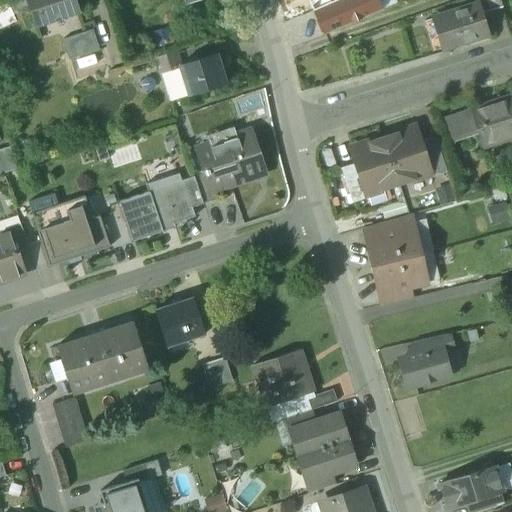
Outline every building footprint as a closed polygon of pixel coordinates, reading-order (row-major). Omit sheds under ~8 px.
[(73,0),(27,0),(36,26),(77,12),(73,0)] [(383,9),(378,0),(342,0),(314,11),(323,33),(383,9)] [(8,5),(0,8),(0,25),(14,20),(8,5)] [(479,5),(435,19),(444,50),(488,36),(479,5)] [(93,30),(73,37),(79,57),(99,50),(93,30)] [(73,37),(63,40),(69,60),(79,57),(73,37)] [(176,51),(155,58),(160,75),(180,68),(179,66),(180,65),(176,51)] [(180,65),(179,66),(180,68),(189,96),(226,85),(216,54),(180,65)] [(511,98),(472,111),(480,134),(484,146),(511,136),(511,98)] [(472,111),(441,122),(449,144),(480,134),(472,111)] [(415,128),(351,149),(356,164),(366,196),(367,195),(429,175),(430,175),(420,143),(415,128)] [(249,131),(196,149),(205,174),(211,193),(213,192),(264,175),(249,131)] [(435,138),(420,143),(430,175),(429,175),(430,177),(446,172),(435,138)] [(9,147),(0,150),(0,175),(17,170),(9,147)] [(366,196),(356,164),(341,169),(352,203),(368,198),(367,195),(366,196)] [(205,174),(194,177),(202,204),(215,200),(213,192),(211,193),(205,174)] [(194,177),(180,182),(182,187),(183,186),(190,208),(191,208),(202,204),(194,177)] [(441,204),(454,199),(449,185),(436,189),(441,204)] [(182,187),(150,197),(149,194),(120,203),(132,241),(161,231),(160,228),(194,217),(191,208),(190,208),(183,186),(182,187)] [(49,268),(115,246),(104,214),(91,219),(84,197),(31,215),(49,268)] [(492,223),(509,218),(504,202),(488,207),(492,223)] [(410,215),(395,219),(397,232),(413,229),(410,215)] [(395,219),(364,228),(367,240),(398,233),(397,232),(395,219)] [(20,225),(8,229),(9,233),(10,232),(17,252),(28,249),(20,225)] [(162,228),(166,247),(178,244),(175,226),(162,228)] [(413,229),(397,232),(398,233),(367,240),(373,267),(419,256),(413,229)] [(0,235),(0,283),(24,275),(17,252),(10,232),(9,233),(0,235)] [(419,256),(373,267),(379,293),(410,286),(410,287),(426,283),(419,256)] [(410,286),(379,293),(382,306),(413,299),(410,287),(410,286)] [(193,298),(154,311),(166,344),(186,338),(187,341),(205,335),(193,298)] [(133,322),(56,347),(72,395),(149,370),(133,322)] [(448,335),(413,343),(417,356),(441,349),(442,353),(452,350),(448,335)] [(417,356),(400,360),(408,387),(448,375),(442,353),(441,349),(417,356)] [(299,351),(253,366),(267,408),(313,393),(299,351)] [(225,358),(202,366),(209,389),(232,381),(225,358)] [(333,390),(307,399),(311,410),(336,402),(333,390)] [(88,441),(75,398),(52,405),(65,448),(88,441)] [(310,411),(286,419),(290,430),(313,422),(310,411)] [(313,422),(290,430),(298,456),(347,440),(346,438),(341,435),(339,430),(343,429),(338,414),(313,422)] [(347,440),(298,456),(306,482),(330,474),(355,466),(350,451),(346,453),(345,447),(347,442),(347,440)] [(145,464),(122,472),(126,483),(137,479),(139,483),(150,480),(145,464)] [(493,467),(438,485),(446,510),(466,504),(500,493),(501,492),(493,467)] [(330,474),(306,482),(310,493),(333,486),(330,474)] [(126,483),(99,492),(104,506),(101,511),(148,511),(139,483),(137,479),(126,483)] [(370,511),(363,489),(328,500),(332,511),(370,511)] [(500,493),(466,504),(468,511),(482,511),(503,504),(500,493)] [(207,511),(217,511),(223,510),(218,494),(204,499),(207,511)]
